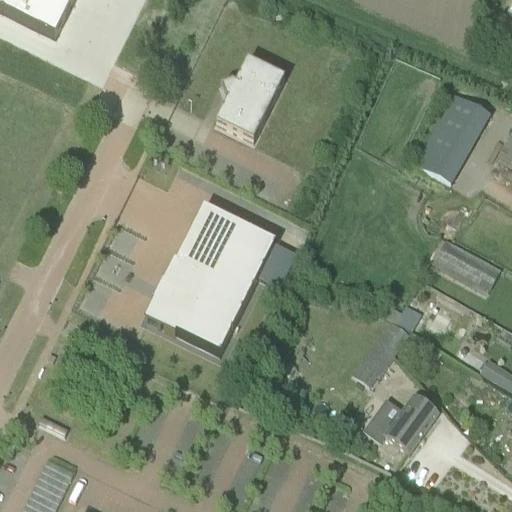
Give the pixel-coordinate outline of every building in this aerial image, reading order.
[(77,0),(0,0),(0,18),(55,46),(77,0)] [(220,93),(221,95),(222,95),(225,106),(227,107),(215,130),(253,149),(284,86),(247,67),(236,88),(220,93)] [(412,170),(446,191),(488,122),(454,101),(412,170)] [(278,246),(205,209),(177,264),(176,264),(165,285),(164,285),(155,303),(156,304),(146,324),(177,339),(178,338),(222,360),(278,246)] [(434,267),(489,297),(500,276),(445,246),(434,267)] [(384,323),(395,330),(396,329),(395,329),(401,318),(391,312),(384,323)] [(406,335),(416,318),(405,312),(401,318),(395,329),(396,329),(406,335)] [(394,362),(409,341),(389,328),(374,348),(394,362)] [(379,382),(394,362),(374,348),(359,369),(379,382)] [(435,361),(422,380),(440,392),(453,373),(435,361)] [(508,379),(489,366),(480,380),(499,392),(508,379)] [(408,461),(438,421),(412,403),(401,418),(387,408),(363,439),(379,452),(385,444),(408,461)]
